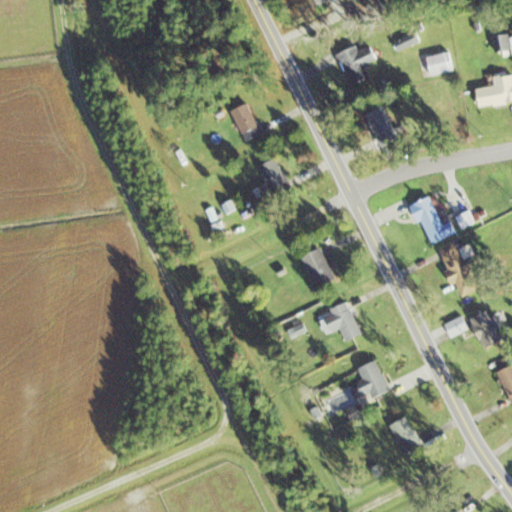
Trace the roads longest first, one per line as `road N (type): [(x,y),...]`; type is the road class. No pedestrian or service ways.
road 1 (tertiary): [(511,485),(462,402),(282,41)]
road 2 (residential): [(511,151),(359,194)]
